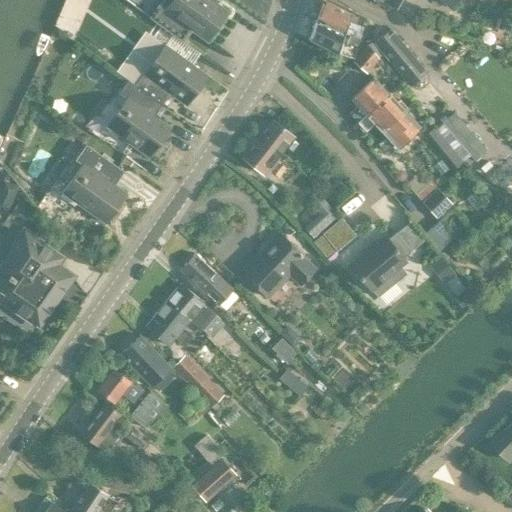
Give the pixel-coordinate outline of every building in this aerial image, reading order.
[(207,41),(228,12),(211,0),(163,0),(164,1),(165,4),(168,6),(156,22),(183,41),(191,30),(207,41)] [(347,22),(350,13),(323,0),(320,0),(314,20),(342,33),(358,37),(361,26),(347,22)] [(358,37),(342,33),(314,20),(308,39),(337,53),(341,43),(355,48),(358,37)] [(411,86),(427,72),(389,29),(373,42),(411,86)] [(200,54),(172,35),(136,85),(162,103),(170,92),(186,105),(207,75),(192,65),(200,54)] [(365,72),(376,59),(367,45),(353,62),(365,72)] [(357,122),(388,94),(373,77),(350,99),(357,106),(349,113),(357,122)] [(162,104),(136,86),(129,81),(120,94),(127,99),(107,127),(149,157),(170,128),(154,116),(162,104)] [(381,132),(404,111),(388,94),(357,122),(365,131),(373,124),(381,132)] [(396,148),(419,127),(404,111),(381,132),(385,136),(377,143),(384,151),(392,143),(396,148)] [(474,161),(486,150),(454,112),(441,123),(474,161)] [(279,154),(293,136),(272,120),(259,136),(279,154)] [(453,169),(462,162),(433,127),(424,135),(453,169)] [(263,174),(279,154),(259,136),(242,158),(263,174)] [(323,150),(314,143),(306,151),(316,159),(323,150)] [(83,165),(63,193),(106,224),(127,194),(110,183),(119,170),(111,164),(85,146),(83,149),(84,149),(76,160),(83,165)] [(3,178),(0,185),(0,212),(4,214),(18,185),(3,178)] [(420,200),(436,186),(429,178),(422,184),(419,180),(410,188),(413,192),(420,200)] [(437,217),(451,204),(437,190),(423,203),(437,217)] [(329,223),(315,208),(313,205),(296,220),(312,238),(313,238),(322,230),(329,223)] [(355,235),(342,219),(341,218),(312,242),(325,257),(334,250),(336,251),(355,235)] [(34,235),(23,227),(11,245),(16,248),(0,270),(0,295),(22,311),(20,314),(34,324),(36,321),(38,322),(59,291),(53,287),(64,272),(52,264),(57,258),(31,240),(34,235)] [(405,274),(398,266),(405,260),(403,258),(411,251),(395,232),(387,239),(385,236),(349,267),(370,291),(371,290),(377,297),(405,274)] [(303,259),(304,258),(279,234),(259,255),(258,254),(240,274),(266,298),(288,275),(299,285),(314,270),(303,259)] [(216,303),(230,289),(194,254),(180,268),(216,303)] [(455,276),(440,257),(431,265),(446,283),(455,276)] [(203,302),(203,303),(180,284),(166,301),(188,319),(201,330),(216,313),(203,302)] [(465,288),(456,296),(465,307),(474,299),(465,288)] [(181,328),(188,319),(166,301),(146,325),(167,344),(174,336),(183,343),(190,335),(181,328)] [(284,326),(279,332),(291,344),(297,339),(297,334),(289,326),(284,326)] [(175,374),(168,367),(138,335),(119,353),(149,385),(151,383),(157,390),(175,374)] [(285,361),(293,352),(279,339),(271,348),(285,361)] [(223,395),(187,358),(184,355),(170,368),(210,408),(223,395)] [(132,401),(140,390),(112,369),(96,389),(113,402),(121,392),(132,401)] [(298,395),(307,386),(286,369),(278,378),(298,395)] [(130,416),(144,427),(165,407),(149,392),(130,416)] [(207,408),(202,403),(194,411),(198,416),(207,408)] [(108,427),(118,415),(104,404),(81,433),(94,443),(97,440),(104,447),(112,438),(114,440),(117,436),(114,433),(114,432),(108,427)] [(318,405),(312,411),(326,426),(332,419),(318,405)] [(511,422),(492,442),(510,461),(511,458),(511,422)] [(138,448),(146,439),(133,427),(125,437),(138,448)] [(209,465),(222,454),(205,434),(192,445),(209,465)] [(206,502),(236,475),(220,457),(217,460),(191,484),(199,493),(206,502)] [(127,493),(132,477),(107,470),(102,486),(127,493)] [(109,511),(117,501),(106,494),(88,483),(69,511),(109,511)] [(64,511),(44,497),(33,511),(64,511)]
